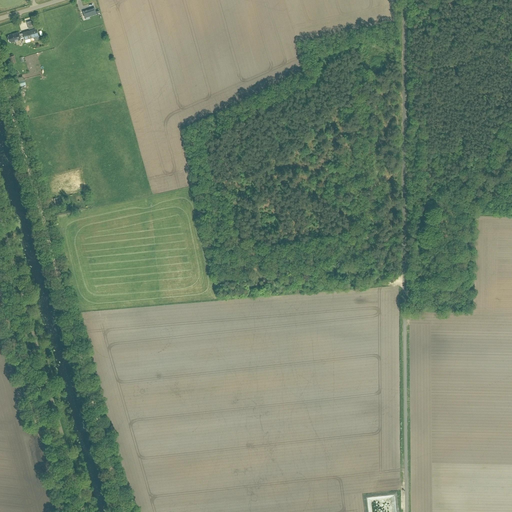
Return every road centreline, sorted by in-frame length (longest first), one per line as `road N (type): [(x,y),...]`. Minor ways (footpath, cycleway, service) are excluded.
road 1 (unclassified): [(406,511),(403,0)]
road 2 (track): [(124,511),(0,69)]
road 3 (unclassified): [(0,217),(83,511)]
road 4 (track): [(0,291),(61,511)]
